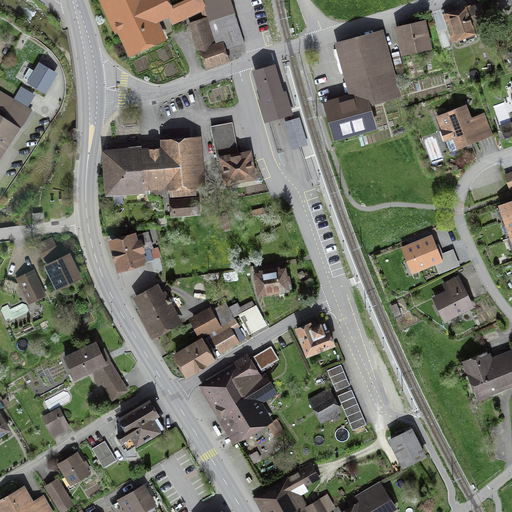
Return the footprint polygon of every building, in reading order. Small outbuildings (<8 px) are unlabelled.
[(108,0),(131,50),(160,37),(152,19),(169,11),(174,20),(201,8),(205,4),(207,4),(205,0),(191,0),(171,9),(166,0),(108,0)] [(205,20),(192,24),(195,32),(212,26),(214,31),(238,23),(230,0),(218,0),(207,4),(205,4),(201,8),(205,20)] [(511,0),(495,0),(504,14),(511,8),(511,0)] [(459,44),(474,40),(473,34),(475,33),(473,24),(486,20),(481,6),(446,17),(453,40),(457,38),(459,44)] [(238,23),(214,31),(218,43),(232,39),(234,46),(244,43),(242,35),(236,36),(232,26),(238,24),(238,23)] [(405,50),(427,45),(422,26),(400,31),(405,50)] [(366,104),(397,96),(381,33),(341,44),(354,94),(327,101),(328,106),(336,135),(372,125),(366,104)] [(209,63),(224,58),(220,46),(205,51),(209,63)] [(44,90),(57,70),(43,61),(30,82),(44,90)] [(279,92),(280,92),(273,68),(256,73),(270,118),(286,114),(279,92)] [(0,110),(7,114),(15,100),(0,91),(0,110)] [(484,115),(470,120),(465,107),(438,117),(443,129),(446,128),(450,138),(447,139),(446,141),(449,150),(452,151),(456,149),(457,147),(471,142),(468,136),(475,133),(472,126),(486,120),(484,115)] [(0,145),(4,139),(9,143),(18,130),(0,118),(0,145)] [(233,156),(229,136),(231,135),(229,123),(211,127),(218,159),(222,159),(233,156)] [(505,139),(511,136),(511,125),(511,123),(500,127),(505,139)] [(195,184),(191,141),(166,143),(167,149),(142,150),(145,188),(170,186),(170,196),(181,195),(180,185),(195,184)] [(145,188),(142,150),(105,153),(108,192),(145,189),(145,188)] [(233,156),(222,159),(226,182),(253,177),(248,153),(233,156)] [(511,217),(511,199),(511,200),(511,202),(500,207),(505,220),(511,217)] [(197,212),(196,200),(172,202),(173,214),(197,212)] [(224,229),(230,228),(227,215),(221,216),(224,229)] [(112,242),(119,269),(141,262),(138,252),(144,251),(143,249),(150,247),(149,241),(151,240),(148,231),(112,242)] [(439,272),(446,270),(442,258),(439,259),(431,238),(405,249),(409,260),(413,258),(417,268),(435,261),(439,272)] [(55,247),(51,240),(38,246),(41,253),(55,247)] [(58,287),(78,277),(68,256),(48,266),(58,287)] [(285,277),(284,270),(256,275),(259,294),(287,289),(286,284),(290,283),(288,277),(285,277)] [(42,294),(32,274),(20,280),(30,300),(42,294)] [(472,306),(457,277),(444,284),(448,292),(437,297),(448,318),(472,306)] [(156,288),(137,298),(155,332),(175,322),(156,288)] [(225,304),(210,312),(217,324),(218,327),(233,319),(225,304)] [(267,326),(257,307),(239,317),(250,336),(267,326)] [(199,333),(217,324),(210,312),(193,321),(199,333)] [(222,352),(237,342),(230,331),(239,326),(236,320),(211,334),(222,352)] [(333,344),(324,324),(311,328),(309,324),(297,329),(307,355),(333,344)] [(176,355),(187,374),(212,359),(204,345),(208,343),(205,338),(176,355)] [(96,343),(65,358),(74,378),(99,366),(107,380),(102,383),(112,399),(127,390),(109,360),(105,362),(96,343)] [(485,355),(466,362),(479,395),(511,382),(511,357),(489,367),(485,355)] [(258,378),(246,357),(235,363),(238,369),(207,387),(235,435),(264,418),(255,403),(275,391),(265,374),(258,378)] [(341,364),(327,370),(336,391),(350,385),(341,364)] [(352,390),(338,395),(353,430),(366,424),(352,390)] [(323,415),(335,408),(329,398),(318,404),(323,415)] [(132,448),(164,428),(149,402),(121,419),(127,429),(118,434),(126,449),(131,446),(132,448)] [(47,424),(53,435),(68,427),(62,415),(47,424)] [(279,425),(270,430),(276,441),(285,436),(279,425)] [(410,429),(391,439),(404,466),(424,456),(410,429)] [(116,460),(104,441),(92,448),(104,467),(116,460)] [(77,453),(59,464),(71,484),(89,473),(77,453)] [(305,485),(318,478),(311,466),(294,473),(258,494),(268,511),(304,511),(300,504),(298,505),(289,490),(295,487),(300,495),(308,490),(305,485)] [(57,481),(47,487),(57,503),(67,497),(57,481)] [(385,511),(393,507),(378,483),(348,501),(353,510),(349,511),(385,511)] [(143,487),(119,501),(125,511),(139,511),(153,504),(143,487)] [(0,501),(0,506),(3,511),(28,511),(35,509),(23,488),(0,501)] [(326,511),(334,507),(327,495),(307,506),(311,511),(326,511)]
